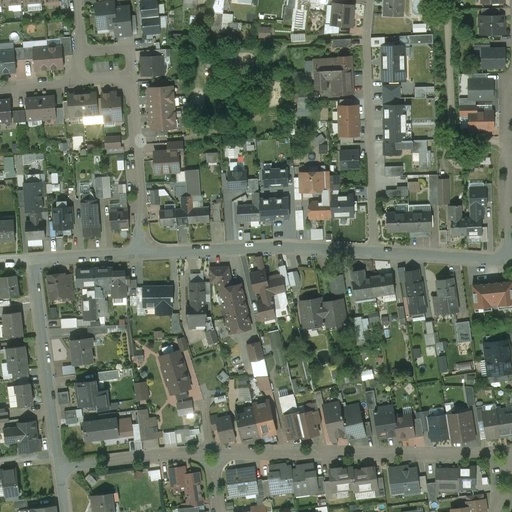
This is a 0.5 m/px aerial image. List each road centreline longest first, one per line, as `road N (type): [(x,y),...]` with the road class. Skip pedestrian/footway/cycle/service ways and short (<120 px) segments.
road 1 (residential): [(212,451),(502,452),(511,461)]
road 2 (residential): [(373,252),(370,0)]
road 3 (residential): [(373,252),(141,253)]
road 4 (residential): [(32,260),(60,467)]
road 5 (residential): [(509,82),(510,260)]
road 6 (residential): [(141,253),(129,76)]
road 7 (residential): [(60,467),(212,451)]
road 8 (residential): [(510,260),(373,252)]
